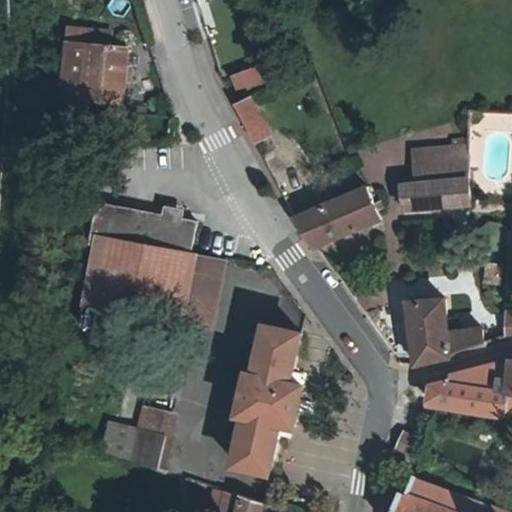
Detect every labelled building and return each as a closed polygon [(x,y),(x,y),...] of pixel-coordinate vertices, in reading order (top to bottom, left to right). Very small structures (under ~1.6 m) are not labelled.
[(97,42),(120,44),(121,32),(80,29),(73,95),(92,97),(97,42)] [(138,46),(120,44),(97,42),(92,97),(134,101),(138,46)] [(228,74),(235,92),(264,82),(257,64),(228,74)] [(239,106),(261,143),(276,135),(254,97),(239,106)] [(417,166),(420,189),(471,183),(468,160),(417,166)] [(420,189),(404,190),(408,212),(479,205),(482,181),(471,183),(420,189)] [(319,250),(385,223),(368,188),(297,219),(319,250)] [(100,227),(188,251),(189,245),(194,221),(105,203),(100,227)] [(488,248),(506,247),(505,222),(488,223),(488,248)] [(84,303),(183,324),(196,258),(197,253),(188,251),(100,227),(84,303)] [(196,258),(183,324),(210,329),(224,264),(196,258)] [(489,348),(485,331),(451,333),(448,300),(413,302),(418,368),(418,371),(424,369),(453,359),(452,357),(489,348)] [(245,415),(234,465),(271,473),(282,422),(295,425),(305,383),(293,381),(303,333),(264,325),(254,372),(246,371),(236,414),(245,415)] [(511,364),(508,364),(476,374),(476,373),(450,379),(451,384),(427,392),(426,403),(511,416),(511,364)] [(99,447),(152,463),(165,408),(138,402),(133,424),(108,416),(99,447)] [(397,455),(417,463),(420,439),(407,433),(397,455)] [(221,503),(236,508),(240,493),(224,488),(221,503)] [(469,511),(410,489),(404,503),(396,500),(391,511),(469,511)] [(257,511),(261,500),(240,493),(236,508),(235,511),(257,511)]
